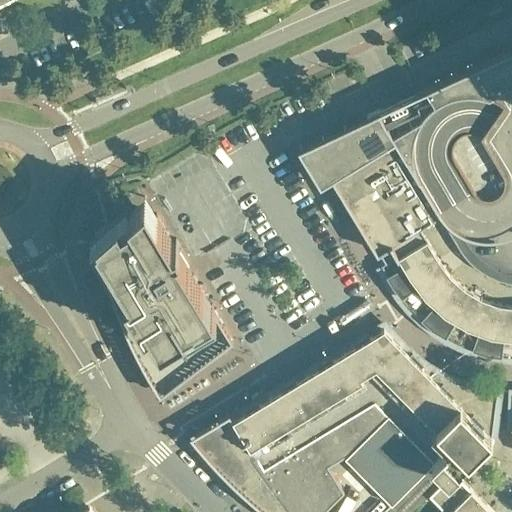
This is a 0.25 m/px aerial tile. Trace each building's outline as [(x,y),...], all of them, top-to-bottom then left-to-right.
[(393,98),(374,106),(394,138),(438,212),(445,224),(453,236),(461,248),(470,258),(482,267),(497,273),(509,276),(511,275),(511,44),(486,57),(482,59),(479,60),(476,62),(475,62),(474,60),(464,65),(464,67),(458,70),(457,68),(447,73),(448,75),(442,78),(441,76),(431,80),(432,82),(414,90),(393,98)] [(328,170),(376,248),(438,212),(394,138),(374,106),(295,144),(315,177),(328,170)] [(174,240),(146,194),(131,207),(128,203),(93,234),(98,243),(99,245),(101,254),(103,262),(106,270),(108,278),(111,286),(113,294),(116,302),(119,310),(122,317),(126,325),(129,333),(133,341),(136,348),(140,356),(144,363),(148,370),(152,378),(157,385),(161,392),(234,337),(178,244),(179,244),(176,239),(174,240)] [(389,241),(376,248),(383,260),(380,262),(381,263),(385,271),(392,281),(392,283),(393,284),(399,292),(410,306),(419,314),(432,326),(443,333),(458,342),(469,346),(486,352),(499,353),(511,355),(511,275),(509,276),(497,273),(482,267),(470,258),(461,248),(453,236),(445,224),(438,212),(417,224),(389,241)] [(229,410),(190,434),(200,445),(209,457),(220,468),(230,478),(241,488),(252,498),(264,508),(268,511),(322,511),(344,490),(328,464),(343,455),(344,456),(391,503),(382,511),(494,511),(471,488),(455,472),(468,458),(470,460),(471,460),(471,459),(472,459),(473,459),(474,459),(475,458),(476,458),(477,458),(477,457),(478,457),(479,457),(479,456),(480,456),(481,455),(482,455),(483,454),(484,453),(485,452),(486,451),(487,450),(488,449),(488,448),(489,448),(489,447),(490,446),(490,445),(491,445),(491,444),(492,443),(492,442),(493,441),(493,440),(493,439),(494,438),(494,437),(494,436),(493,435),(499,389),(496,389),(477,385),(474,385),(456,378),(454,377),(436,368),(434,367),(418,356),(416,355),(384,322),(232,415),(229,410)] [(97,511),(90,503),(79,511),(97,511)]
